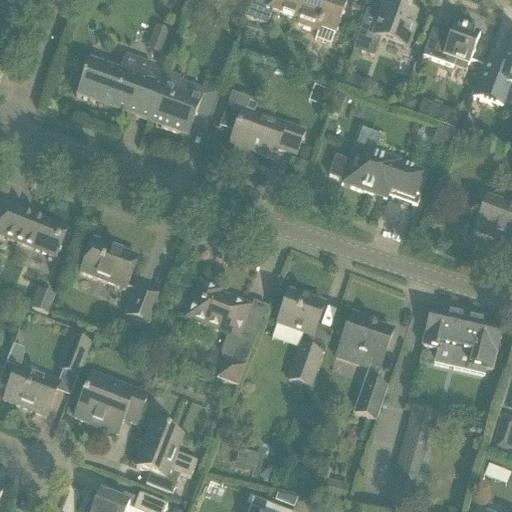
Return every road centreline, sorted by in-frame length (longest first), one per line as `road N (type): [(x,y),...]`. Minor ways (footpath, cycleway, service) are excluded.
road 1 (residential): [(2,122),(511,298)]
road 2 (residential): [(2,122),(46,0)]
